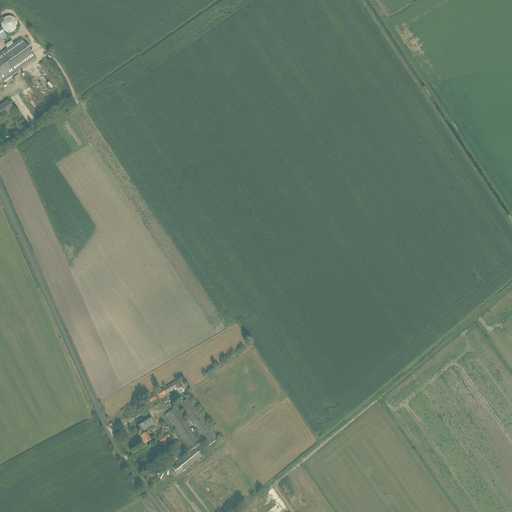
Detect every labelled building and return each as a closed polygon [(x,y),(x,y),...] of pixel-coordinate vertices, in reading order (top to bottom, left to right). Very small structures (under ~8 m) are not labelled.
[(18,23),(18,22),(18,20),(17,19),(16,18),(15,17),(13,16),(12,16),(10,16),(8,16),(6,17),(5,18),(4,19),(3,21),(3,22),(3,24),(3,25),(4,26),(5,28),(6,29),(7,30),(8,31),(10,31),(11,31),(14,30),(16,29),(16,28),(18,26),(18,25),(18,23)] [(0,83),(0,84),(36,59),(21,39),(0,54),(0,83)] [(14,112),(8,102),(0,107),(0,111),(4,118),(14,112)] [(179,387),(176,381),(142,401),(146,407),(166,396),(166,395),(179,387)] [(190,398),(179,406),(207,447),(218,440),(190,398)] [(200,444),(176,408),(165,416),(189,452),(200,444)] [(154,425),(147,414),(135,422),(143,436),(140,438),(145,445),(151,441),(146,434),(148,433),(146,430),(154,425)] [(162,445),(170,440),(167,435),(159,440),(162,445)] [(180,445),(176,441),(165,450),(169,454),(180,445)] [(178,475),(201,456),(195,449),(172,468),(178,475)]
